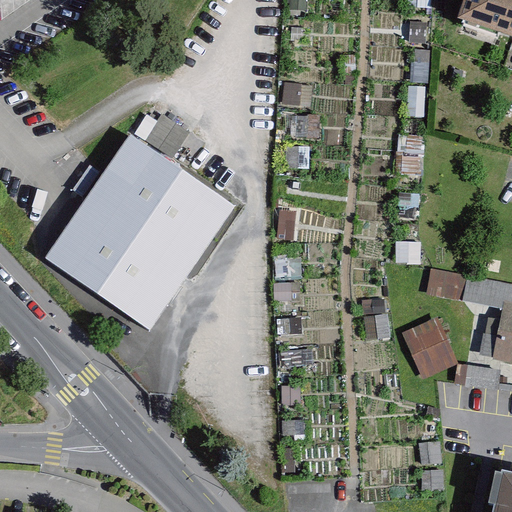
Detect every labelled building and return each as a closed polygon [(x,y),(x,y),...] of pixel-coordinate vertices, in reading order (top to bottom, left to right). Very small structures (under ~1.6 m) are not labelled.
[(511,0),(468,0),(462,21),(511,37),(511,0)] [(286,76),(284,100),(311,105),(313,82),(286,76)] [(209,113),(166,84),(132,134),(174,166),(209,113)] [(50,253),(149,329),(234,210),(174,166),(132,134),(50,253)] [(397,240),(398,263),(423,263),(422,239),(397,240)] [(463,300),(466,273),(431,270),(428,296),(463,300)] [(364,298),(371,336),(391,332),(384,299),(364,298)] [(511,301),(506,300),(494,355),(511,359),(511,301)] [(403,328),(422,375),(460,360),(440,313),(403,328)] [(422,441),(423,461),(442,460),(440,440),(422,441)] [(425,467),(426,488),(444,488),(443,466),(425,467)] [(511,511),(511,473),(501,472),(493,511),(511,511)]
